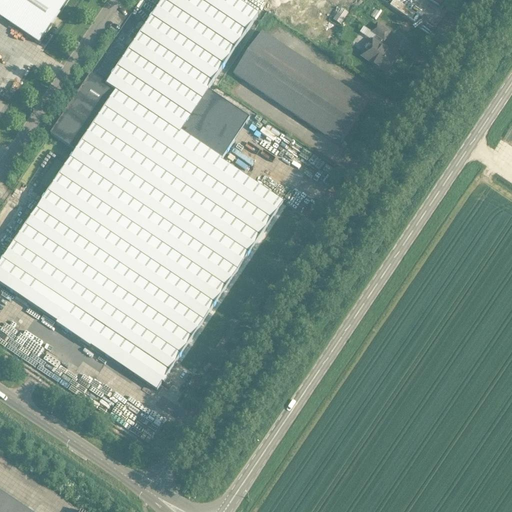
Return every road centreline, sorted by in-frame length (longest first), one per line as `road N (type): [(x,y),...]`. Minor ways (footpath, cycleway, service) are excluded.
road 1 (unclassified): [(267,312),(475,0)]
road 2 (secondary): [(328,354),(511,80)]
road 3 (unclassified): [(112,0),(0,169)]
road 4 (unclassified): [(168,460),(267,312)]
road 5 (tertiary): [(120,474),(0,394)]
road 6 (secondary): [(252,464),(328,354)]
